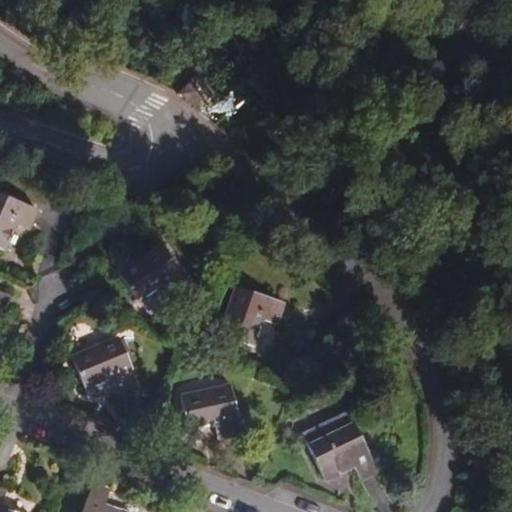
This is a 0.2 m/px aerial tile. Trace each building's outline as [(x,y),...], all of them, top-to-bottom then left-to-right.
[(193,78),(182,93),(197,108),(209,93),(193,78)] [(27,229),(37,209),(0,194),(0,248),(3,250),(14,224),(27,229)] [(119,273),(138,302),(161,287),(169,299),(187,287),(160,246),(119,273)] [(220,335),(252,346),(261,319),(275,324),(282,303),(236,288),(220,335)] [(137,383),(118,338),(72,357),(85,389),(111,379),(117,392),(137,383)] [(240,434),(229,386),(180,396),(188,430),(215,424),(219,439),(240,434)] [(376,470),(348,414),(303,435),(324,480),(354,466),(360,478),(376,470)] [(122,511),(104,505),(108,491),(91,485),(81,511),(122,511)] [(0,511),(15,511),(0,506),(5,493),(0,490),(0,511)]
